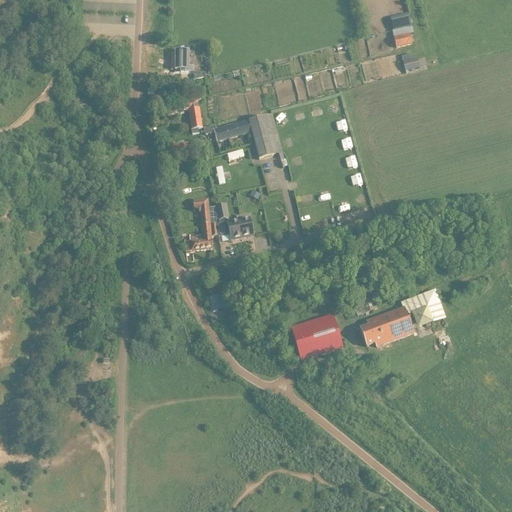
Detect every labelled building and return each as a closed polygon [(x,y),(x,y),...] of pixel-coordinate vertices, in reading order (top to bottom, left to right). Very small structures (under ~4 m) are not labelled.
[(405,13),(388,17),(391,29),(408,25),(405,13)] [(404,27),(389,31),(391,37),(394,48),(409,44),(406,33),(410,32),(409,26),(404,27)] [(186,51),(172,51),(172,69),(178,69),(178,73),(185,73),(186,51)] [(398,55),(402,71),(417,68),(414,57),(410,58),(409,52),(398,55)] [(182,108),(185,107),(188,130),(200,128),(197,107),(195,108),(194,100),(181,102),(182,108)] [(181,113),(179,103),(163,106),(164,116),(181,113)] [(282,158),(270,114),(214,129),(211,130),(211,132),(214,141),(249,132),(256,159),(276,154),(277,159),(282,158)] [(213,125),(201,129),(203,134),(211,132),(211,130),(214,129),(213,125)] [(215,224),(213,207),(206,207),(205,199),(190,200),(191,210),(196,209),(196,212),(197,212),(200,235),(187,236),(188,240),(183,241),(184,251),(210,249),(209,236),(215,235),(214,233),(214,224),(215,224)] [(213,206),(213,207),(215,224),(214,224),(214,233),(215,235),(216,243),(229,240),(238,238),(234,220),(225,222),(224,218),(223,215),(221,205),(213,206)] [(247,217),(234,220),(238,238),(251,235),(247,217)] [(432,291),(399,303),(401,308),(401,307),(404,315),(410,313),(425,308),(426,310),(430,322),(442,318),(432,291)] [(208,310),(222,308),(219,294),(206,296),(208,310)] [(366,325),(358,328),(365,345),(372,343),(374,347),(411,334),(404,315),(401,307),(401,308),(364,321),(366,325)] [(288,328),(298,361),(340,349),(330,315),(288,328)]
